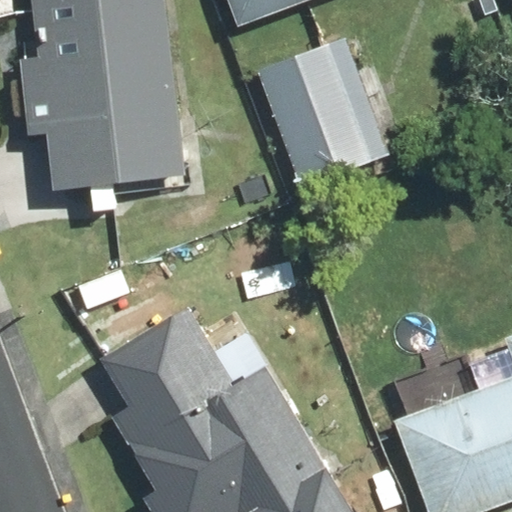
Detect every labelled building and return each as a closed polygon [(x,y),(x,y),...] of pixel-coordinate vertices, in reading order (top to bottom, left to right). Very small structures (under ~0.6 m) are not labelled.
[(47,198),(180,187),(165,0),(26,0),(31,56),(13,58),(19,139),(42,137),(47,198)] [(223,0),(234,27),(301,0),(223,0)] [(367,35),(253,74),(295,194),(409,154),(367,35)] [(189,307),(102,362),(128,403),(103,418),(148,488),(135,496),(145,511),(338,511),(321,483),(333,476),(264,367),(238,384),(189,307)] [(424,511),(488,511),(511,503),(511,338),(504,341),(509,353),(467,369),(476,392),(391,424),(424,511)]
